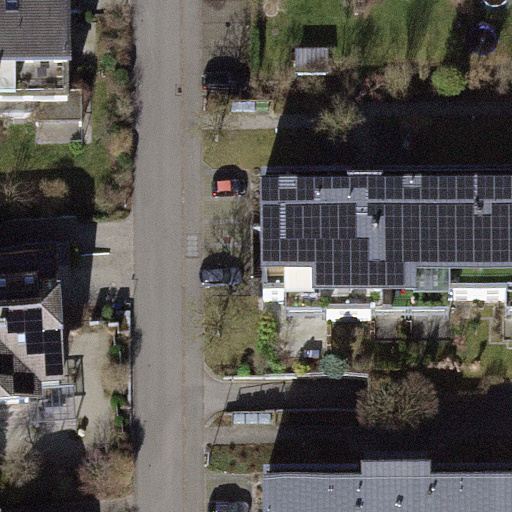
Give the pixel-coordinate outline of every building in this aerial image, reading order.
[(0,13),(0,103),(68,102),(67,13),(0,13)] [(330,55),(293,55),(294,85),(330,85),(330,55)] [(511,187),(479,188),(481,323),(511,322),(511,187)] [(479,188),(257,192),(260,327),(481,323),(479,188)] [(51,277),(0,279),(0,414),(58,412),(51,277)] [(511,387),(491,388),(492,423),(511,421),(511,387)] [(511,511),(511,488),(261,487),(261,511),(511,511)]
